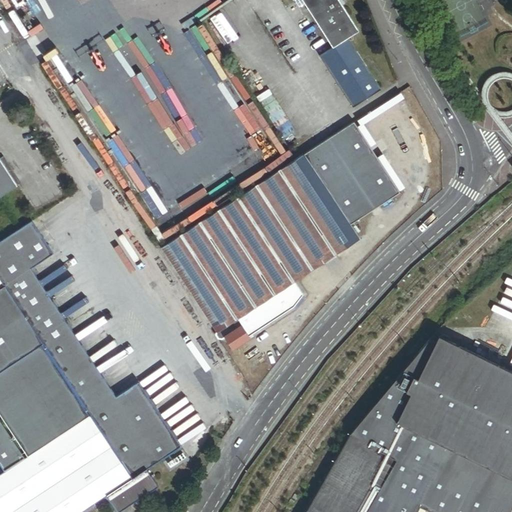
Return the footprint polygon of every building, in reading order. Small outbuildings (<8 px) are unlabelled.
[(301,0),(332,48),(348,38),(359,31),(343,7),(339,0),(301,0)] [(381,90),(348,38),(332,48),(319,56),(353,108),(381,90)] [(359,141),(314,171),(343,214),(387,185),(359,141)] [(5,156),(0,159),(18,186),(23,184),(5,156)] [(314,171),(304,156),(294,162),(163,249),(217,332),(233,321),(294,281),(359,238),(356,234),(351,227),(349,224),(343,214),(314,171)] [(0,158),(0,198),(18,186),(0,159),(0,158)] [(394,195),(387,185),(343,214),(349,224),(394,195)] [(359,221),(351,227),(356,234),(363,229),(359,221)] [(30,222),(4,240),(25,272),(19,276),(55,330),(103,403),(145,466),(178,444),(136,380),(111,396),(29,271),(52,255),(30,222)] [(25,272),(4,240),(0,242),(0,288),(19,276),(25,272)] [(0,366),(55,330),(19,276),(0,288),(0,366)] [(303,295),(294,281),(233,321),(238,328),(242,325),(249,336),(294,306),(303,295)] [(238,328),(233,321),(217,332),(216,334),(219,338),(222,338),(225,336),(233,348),(250,337),(249,336),(242,325),(238,328)] [(0,383),(40,444),(103,403),(55,330),(0,366),(0,383)] [(511,369),(442,335),(438,342),(431,339),(352,433),(398,459),(367,511),(418,511),(422,506),(434,511),(509,511),(511,507),(511,369)] [(0,414),(26,454),(40,444),(0,383),(0,414)] [(143,467),(145,466),(103,403),(40,444),(26,454),(5,468),(0,470),(0,511),(74,511),(104,492),(143,467)] [(26,454),(0,414),(0,460),(5,468),(26,454)] [(367,511),(398,459),(352,433),(307,511),(367,511)] [(153,483),(143,467),(104,492),(115,508),(153,483)]
